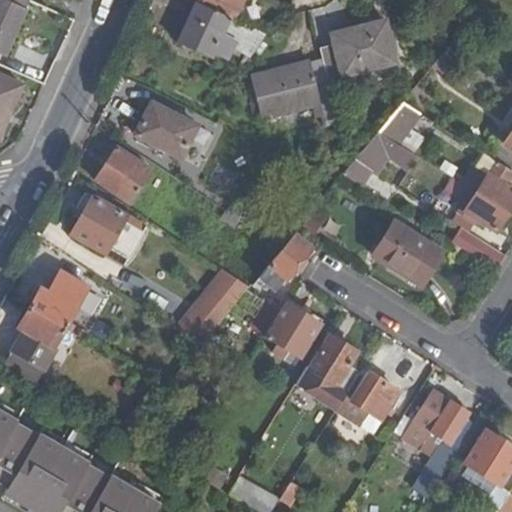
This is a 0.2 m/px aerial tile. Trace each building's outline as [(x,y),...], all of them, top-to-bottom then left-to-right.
[(0,0),(0,51),(6,54),(30,0),(29,0),(0,0)] [(203,0),(218,7),(216,11),(233,20),(243,0),(203,0)] [(216,11),(197,3),(180,40),(213,54),(217,50),(229,57),(236,46),(250,58),(267,35),(233,20),(216,11)] [(395,63),(386,22),(334,35),(343,76),(395,63)] [(339,118),(324,58),(251,75),(262,119),(318,105),(323,123),(339,118)] [(0,129),(20,88),(0,78),(0,129)] [(402,103),(379,132),(400,147),(421,115),(402,103)] [(180,160),(196,127),(151,104),(135,136),(180,160)] [(511,173),(511,131),(493,160),(496,162),(511,173)] [(351,164),(343,175),(363,187),(373,174),(379,176),(392,162),(408,173),(418,159),(400,147),(379,132),(351,164)] [(131,205),(152,173),(114,147),(107,159),(110,162),(96,181),(131,205)] [(493,160),(486,156),(466,188),(471,192),(476,196),(496,162),(493,160)] [(476,196),(508,215),(511,208),(511,190),(507,188),(511,180),(511,173),(496,162),(476,196)] [(334,225),(359,196),(345,186),(320,214),(334,225)] [(496,234),(508,215),(476,196),(471,192),(463,203),(470,207),(465,215),(496,234)] [(107,256),(128,218),(88,194),(79,209),(84,213),(72,236),(107,256)] [(430,214),(423,225),(446,239),(452,230),(430,214)] [(144,228),(128,218),(107,256),(123,264),(144,228)] [(421,288),(442,256),(394,225),(372,259),(421,288)] [(275,292),(310,250),(296,239),(262,281),(275,292)] [(475,258),(497,272),(507,256),(484,243),(475,258)] [(227,272),(179,330),(202,345),(250,287),(227,272)] [(42,289),(30,308),(65,328),(88,289),(66,275),(53,295),(42,289)] [(302,307),(287,298),(280,311),(264,337),(275,344),(269,353),(281,360),(286,351),(297,358),(319,323),(299,312),(302,307)] [(264,337),(280,311),(265,301),(249,327),(264,337)] [(65,328),(30,308),(19,327),(24,331),(3,366),(32,382),(65,328)] [(334,386),(355,352),(328,334),(296,387),(334,411),(335,409),(343,396),(345,393),(334,386)] [(350,401),(343,396),(335,409),(369,431),(397,390),(368,372),(350,401)] [(449,442),(469,413),(432,390),(413,420),(449,442)] [(127,436),(149,411),(143,406),(121,432),(127,436)] [(0,485),(6,489),(1,498),(23,511),(154,511),(159,504),(111,476),(111,477),(88,464),(89,463),(40,434),(39,435),(17,422),(18,421),(0,410),(0,485)] [(496,487),(499,488),(511,468),(511,446),(484,429),(462,465),(496,487)] [(427,497),(454,454),(445,448),(417,490),(427,497)] [(193,456),(186,469),(197,475),(216,485),(222,473),(193,456)] [(239,476),(230,492),(263,511),(269,511),(278,499),(239,476)] [(511,511),(511,496),(509,494),(497,511),(511,511)]
